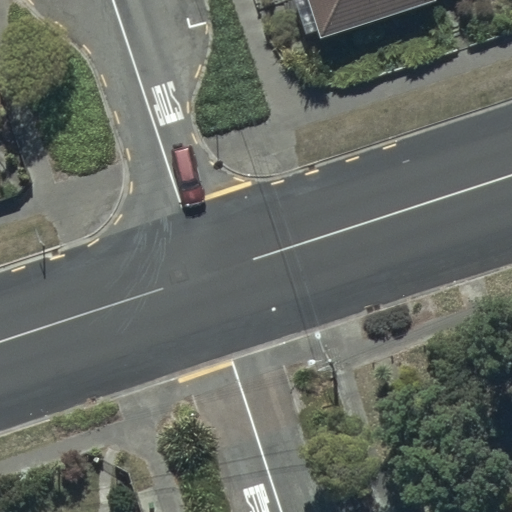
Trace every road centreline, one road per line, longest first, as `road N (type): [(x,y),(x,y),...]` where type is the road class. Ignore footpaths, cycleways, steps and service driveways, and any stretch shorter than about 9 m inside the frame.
road 1 (tertiary): [(511,174),(204,275)]
road 2 (residential): [(113,0),(204,275)]
road 3 (residential): [(204,275),(281,511)]
road 4 (tertiary): [(204,275),(0,342)]
